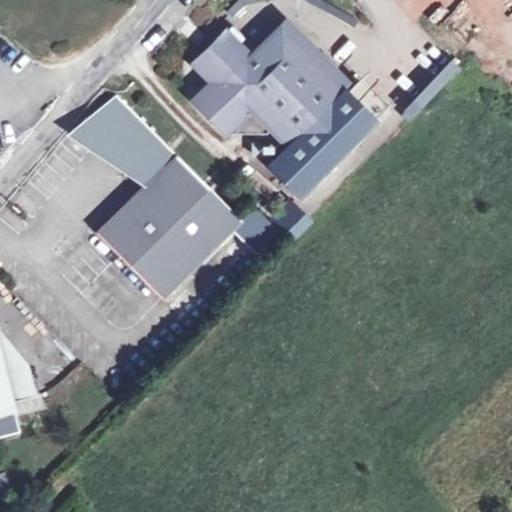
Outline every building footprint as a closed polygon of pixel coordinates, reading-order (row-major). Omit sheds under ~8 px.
[(285,144),(342,87),(279,24),(249,54),(228,34),(220,41),(216,37),(199,55),(202,59),(195,66),(209,81),(195,96),(202,104),(198,107),(216,126),(220,122),(231,133),(265,134),(269,130),(273,133),(285,144)] [(511,65),(476,33),(463,48),(511,90),(511,65)] [(285,144),(273,133),(246,160),(267,180),(294,155),(301,160),(358,103),(342,87),(285,144)] [(161,299),(241,219),(107,92),(63,133),(136,190),(94,232),(161,299)] [(268,218),(293,242),(312,222),(286,198),(268,218)] [(27,365),(0,333),(0,356),(11,400),(35,394),(27,365)] [(11,400),(0,356),(0,425),(16,421),(11,400)]
